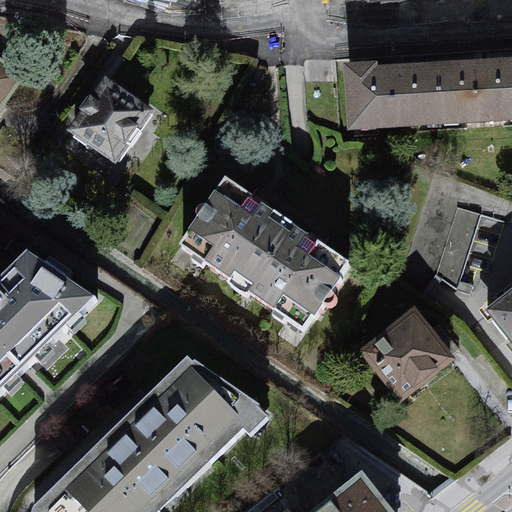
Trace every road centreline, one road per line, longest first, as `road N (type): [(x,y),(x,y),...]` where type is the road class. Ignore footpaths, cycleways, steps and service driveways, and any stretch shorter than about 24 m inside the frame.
road 1 (residential): [(0,458),(148,313),(42,242)]
road 2 (residential): [(74,0),(293,33)]
road 3 (residential): [(511,24),(293,33)]
